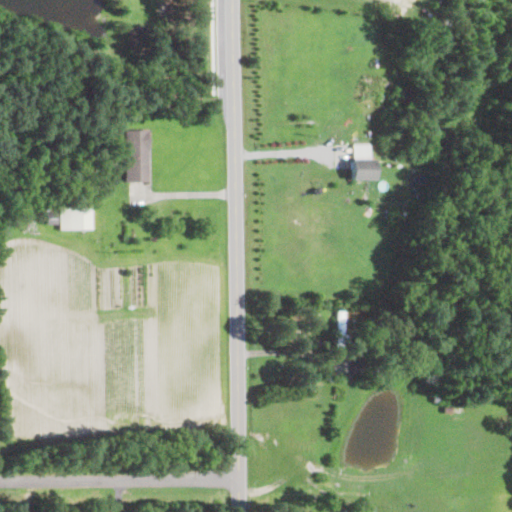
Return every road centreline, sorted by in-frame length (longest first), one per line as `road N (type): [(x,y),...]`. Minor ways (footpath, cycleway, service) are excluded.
road 1 (tertiary): [(239,511),(234,0)]
road 2 (residential): [(239,478),(0,479)]
